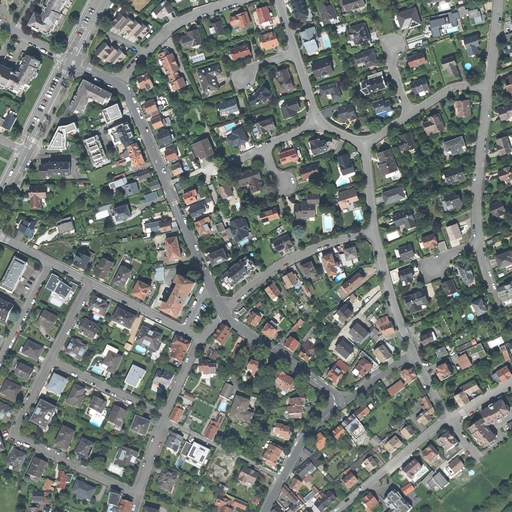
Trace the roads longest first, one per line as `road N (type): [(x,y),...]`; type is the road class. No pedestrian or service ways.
road 1 (residential): [(123,84),(223,312)]
road 2 (residential): [(49,360),(14,429),(18,438),(133,490)]
road 3 (residential): [(223,312),(293,259),(374,231)]
road 4 (residential): [(488,88),(479,242)]
road 5 (residential): [(123,84),(175,24),(240,0)]
road 6 (residential): [(335,511),(449,419)]
road 7 (residential): [(223,312),(337,401)]
road 8 (residential): [(337,401),(303,437),(266,511)]
road 9 (residential): [(374,231),(414,354)]
road 10 (residential): [(49,360),(162,416)]
road 11 (residential): [(90,282),(200,337)]
